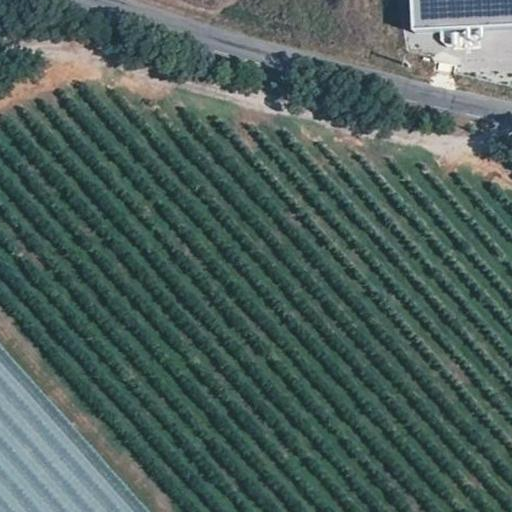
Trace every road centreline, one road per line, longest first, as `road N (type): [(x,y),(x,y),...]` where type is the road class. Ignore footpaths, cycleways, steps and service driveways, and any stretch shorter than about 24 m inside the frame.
road 1 (track): [(511,128),(442,142),(71,47),(0,60)]
road 2 (tertiary): [(511,116),(102,0)]
